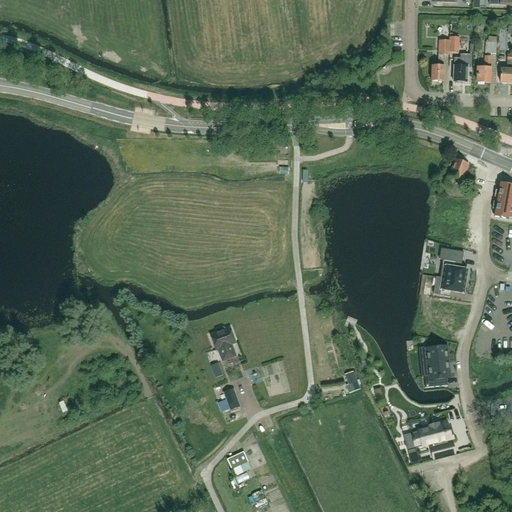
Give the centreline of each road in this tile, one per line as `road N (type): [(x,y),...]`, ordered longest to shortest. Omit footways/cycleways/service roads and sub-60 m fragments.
road 1 (secondary): [(191,126),(399,124),(498,160)]
road 2 (secondary): [(191,126),(0,85)]
road 3 (residential): [(491,268),(463,359),(481,454)]
